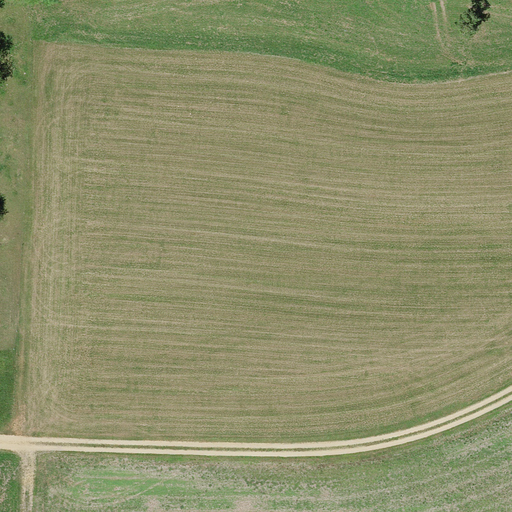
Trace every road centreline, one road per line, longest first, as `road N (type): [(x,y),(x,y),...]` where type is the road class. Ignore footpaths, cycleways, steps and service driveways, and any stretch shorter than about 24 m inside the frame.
road 1 (track): [(0,443),(338,447),(413,433),(511,389)]
road 2 (track): [(30,133),(23,511)]
